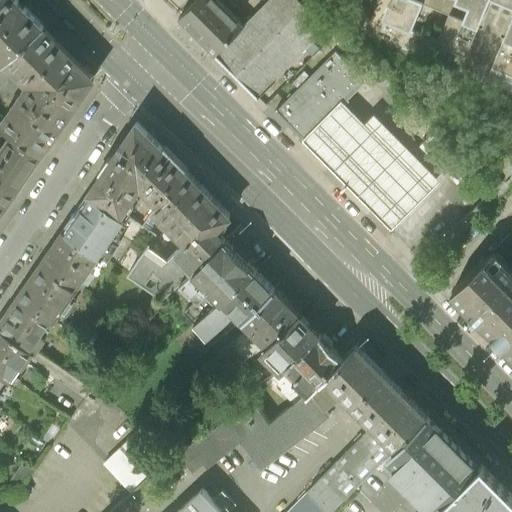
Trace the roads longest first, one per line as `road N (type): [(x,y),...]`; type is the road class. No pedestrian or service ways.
road 1 (primary): [(133,82),(511,455)]
road 2 (primary): [(511,398),(164,52)]
road 3 (residential): [(133,82),(0,268)]
